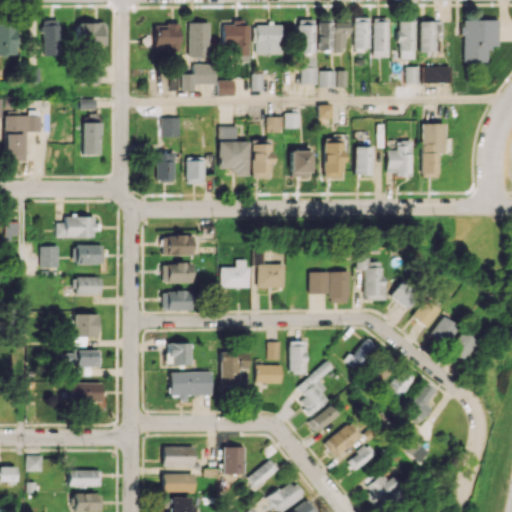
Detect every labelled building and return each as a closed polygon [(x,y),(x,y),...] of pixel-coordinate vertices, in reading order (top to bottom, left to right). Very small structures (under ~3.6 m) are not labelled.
[(352,48),(368,48),(367,17),(351,17),(352,48)] [(371,18),(371,56),(387,56),(387,18),(371,18)] [(42,55),(58,55),(57,19),(41,19),(42,55)] [(312,19),(294,19),(295,52),(313,52),(312,19)] [(461,62),(487,61),(487,45),(496,45),(496,19),(460,20),(461,62)] [(248,25),(241,25),(241,20),(230,20),(230,24),(220,24),(220,46),(230,47),(230,61),(247,61),(248,25)] [(0,54),(14,55),(14,22),(0,21),(0,54)] [(316,50),(331,49),(331,21),(315,22),(316,50)] [(347,49),(346,21),(331,22),(332,50),(347,49)] [(396,21),(397,58),(413,58),(413,21),(396,21)] [(418,21),(417,51),(436,51),(436,33),(440,33),(440,21),(418,21)] [(104,44),(103,22),(74,22),(74,45),(104,44)] [(186,22),(186,56),(207,56),(207,22),(186,22)] [(152,49),(177,50),(178,24),(152,24),(152,49)] [(253,24),(253,53),(279,54),(279,24),(253,24)] [(214,83),(213,63),(190,63),(191,73),(180,73),(180,90),(192,90),(192,84),(214,83)] [(98,83),(99,65),(83,65),(83,83),(98,83)] [(403,83),(417,82),(416,65),(403,66),(403,83)] [(420,82),(448,82),(448,65),(420,65),(420,82)] [(315,83),(315,67),(299,67),(299,83),(315,83)] [(316,86),(333,86),(333,70),(317,70),(316,86)] [(344,70),(334,70),(335,86),(344,86),(344,70)] [(261,90),(260,73),(249,73),(249,90),(261,90)] [(177,89),(176,76),(168,76),(168,90),(177,89)] [(216,95),(232,94),(232,80),(215,80),(216,95)] [(329,104),(316,104),(316,123),(329,123),(329,104)] [(283,126),(297,127),(298,112),(283,112),(283,126)] [(80,153),(98,154),(98,113),(87,113),(86,122),(80,122),(80,153)] [(24,131),(38,131),(38,115),(3,115),(2,160),(24,160),(24,131)] [(265,131),(280,131),(280,116),(265,116),(265,131)] [(159,136),(178,136),(178,117),(159,117),(159,136)] [(442,123),(418,123),(419,177),(436,176),(436,152),(443,152),(442,123)] [(246,175),(246,141),(235,141),(234,125),(216,126),(216,168),(230,167),(230,175),(246,175)] [(321,177),(340,176),(340,140),(320,140),(321,177)] [(409,176),(409,140),(393,140),(393,150),(384,149),(383,171),(392,171),(392,176),(409,176)] [(248,176),(268,177),(269,144),(249,143),(248,176)] [(369,174),(369,146),(352,146),(352,174),(369,174)] [(287,150),(288,176),(309,176),(308,150),(287,150)] [(172,180),(171,152),(153,153),(154,181),(172,180)] [(201,159),(184,160),(184,183),(202,182),(201,159)] [(98,235),(98,222),(92,222),(92,215),(62,216),(62,221),(54,221),(54,236),(98,235)] [(3,240),(16,240),(16,221),(3,221),(3,240)] [(189,254),(189,235),(158,235),(158,254),(189,254)] [(100,263),(100,244),(72,244),(72,263),(100,263)] [(56,245),(37,245),(38,266),(56,266),(56,245)] [(251,263),(260,261),(258,250),(249,252),(251,263)] [(361,269),(360,299),(378,299),(379,262),(363,261),(363,251),(351,251),(351,269),(361,269)] [(245,286),(245,259),(232,259),(232,266),(217,267),(217,286),(245,286)] [(190,262),(159,263),(159,282),(190,282),(190,262)] [(280,263),(254,264),(255,287),(281,286),(280,263)] [(345,270),(305,271),(306,293),(327,293),(327,301),(345,301),(345,270)] [(73,294),(99,294),(99,276),(74,276),(73,294)] [(415,292),(396,280),(386,296),(404,308),(415,292)] [(192,309),(192,290),(159,290),(159,310),(192,309)] [(407,316),(422,327),(436,309),(421,298),(407,316)] [(95,336),(96,314),(72,313),(72,325),(67,325),(67,344),(84,345),(85,336),(95,336)] [(426,332),(441,344),(455,327),(440,315),(426,332)] [(472,340),(457,331),(446,351),(461,359),(472,340)] [(356,364),(373,345),(365,337),(347,356),(356,364)] [(285,372),(302,373),(302,341),(286,340),(285,372)] [(277,341),(264,341),(264,359),(277,359),(277,341)] [(188,365),(189,343),(164,342),(164,364),(188,365)] [(98,350),(60,351),(61,368),(74,368),(74,375),(89,375),(89,366),(98,366),(98,350)] [(217,384),(236,384),(236,368),(244,368),(245,352),(218,351),(217,384)] [(294,385),(303,396),(296,401),(307,415),(325,400),(319,392),(324,388),(316,378),(329,367),(324,360),(294,385)] [(278,382),(278,364),(252,364),(252,382),(278,382)] [(411,378),(400,367),(379,389),(391,400),(411,378)] [(166,372),(166,394),(176,394),(176,400),(184,400),(184,394),(208,394),(208,371),(166,372)] [(401,414),(416,423),(426,405),(422,403),(432,386),(420,379),(401,414)] [(100,382),(67,382),(67,402),(100,401),(100,382)] [(336,412),(327,402),(306,422),(315,432),(336,412)] [(321,443),(332,457),(359,435),(347,421),(321,443)] [(374,453),(367,444),(345,459),(351,469),(374,453)] [(192,446),(159,445),(159,466),(191,466),(192,446)] [(241,446),(221,446),(220,473),(241,474),(241,446)] [(40,454),(24,454),(24,470),(40,470),(40,454)] [(253,487),(274,469),(265,459),(244,476),(253,487)] [(0,480),(15,481),(15,466),(0,466),(0,480)] [(65,486),(97,486),(97,470),(66,469),(65,486)] [(191,489),(191,472),(159,473),(160,490),(191,489)] [(372,503),(399,486),(392,476),(385,480),(381,474),(362,486),(372,503)] [(265,498),(275,511),(300,492),(290,479),(265,498)] [(71,493),(71,511),(98,511),(98,493),(71,493)] [(186,496),(160,497),(160,507),(166,507),(166,511),(189,511),(189,504),(186,504),(186,496)] [(285,511),(314,511),(315,511),(302,497),(285,511)]
